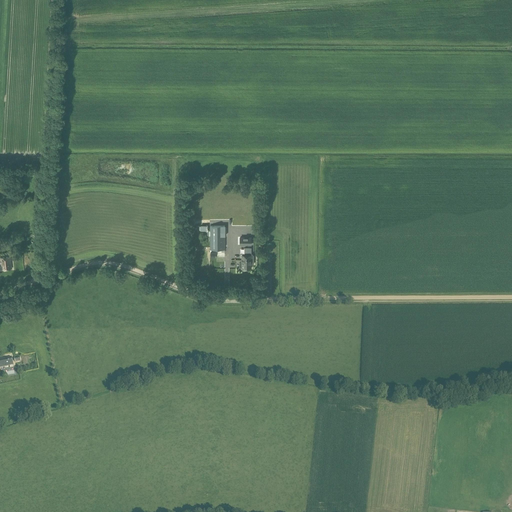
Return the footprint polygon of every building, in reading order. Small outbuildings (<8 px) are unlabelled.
[(225,190),(210,190),(210,250),(225,250),(225,190)] [(249,246),(248,202),(230,202),(231,246),(249,246)] [(251,255),(242,255),(242,270),(251,270),(251,255)] [(1,266),(0,266),(0,270),(12,269),(10,257),(0,258),(1,266)] [(11,357),(0,359),(0,367),(13,365),(11,357)]
